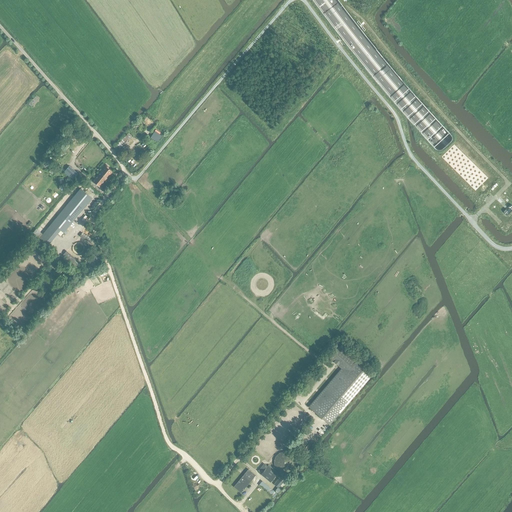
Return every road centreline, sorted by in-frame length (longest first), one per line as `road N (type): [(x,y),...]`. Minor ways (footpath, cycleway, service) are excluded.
road 1 (trunk): [(318,0),(511,224)]
road 2 (trunk): [(511,206),(331,0)]
road 3 (track): [(224,279),(331,370)]
